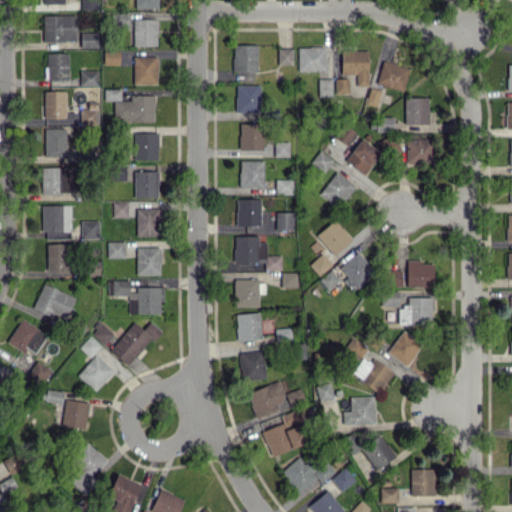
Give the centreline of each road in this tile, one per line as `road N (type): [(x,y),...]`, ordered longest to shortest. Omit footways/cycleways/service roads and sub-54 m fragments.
road 1 (residential): [(473,511),(463,73),(443,45),(373,11),(197,10)]
road 2 (residential): [(197,0),(197,347)]
road 3 (residential): [(8,0),(8,247),(0,272)]
road 4 (residential): [(215,427),(155,445),(128,426),(129,401),(138,392),(204,380)]
road 5 (residential): [(197,347),(215,427),(242,489),(262,511)]
